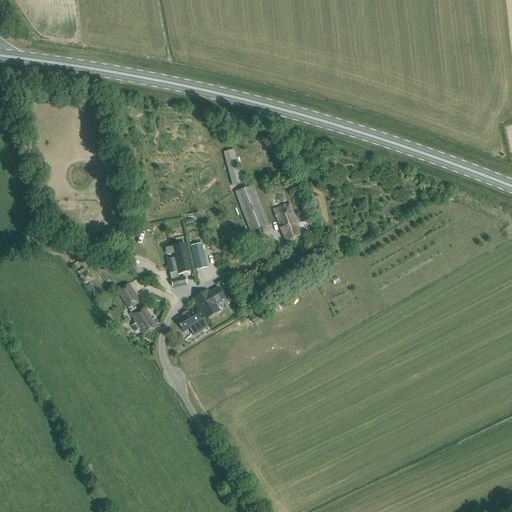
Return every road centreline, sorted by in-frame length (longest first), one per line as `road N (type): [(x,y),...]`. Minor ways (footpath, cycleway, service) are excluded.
road 1 (primary): [(511,187),(313,117),(45,61)]
road 2 (unclassified): [(251,511),(160,348),(179,300),(251,263)]
